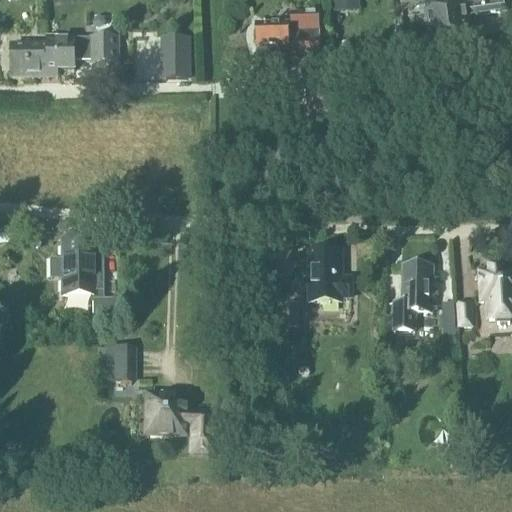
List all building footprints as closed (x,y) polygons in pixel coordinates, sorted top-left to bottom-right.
[(419,0),(420,3),(434,2),(435,14),(425,15),(429,48),(471,43),(468,19),(508,14),(506,0),(419,0)] [(257,33),(255,35),(255,44),(257,46),(258,50),(261,50),(262,62),(277,61),(277,50),(288,49),(288,48),(292,48),(293,61),(319,60),(317,15),(291,16),(292,28),(287,28),(287,27),(257,28),(257,33)] [(47,42),(47,49),(47,73),(50,73),(50,74),(74,74),(74,65),(90,65),(90,68),(119,67),(118,41),(90,41),(74,42),(74,41),(47,42)] [(11,49),(11,82),(50,81),(50,74),(50,73),(47,73),(47,49),(11,49)] [(364,60),(346,61),(348,86),(374,85),(373,73),(365,73),(364,60)] [(325,72),(306,72),(306,84),(326,84),(325,72)] [(419,76),(408,77),(410,100),(421,99),(419,76)] [(325,88),(306,88),(308,117),(326,116),(331,116),(329,87),(325,88)] [(352,96),(352,115),(392,117),(393,98),(352,96)] [(359,144),(358,175),(390,176),(392,145),(359,144)] [(61,281),(61,298),(93,298),(93,301),(92,301),(92,325),(119,325),(119,301),(103,301),(103,293),(103,255),(96,255),(96,244),(69,244),(61,244),(61,260),(61,281)] [(309,255),(310,306),(341,305),(341,301),(350,301),(350,282),(340,282),(340,255),(309,255)] [(393,307),(392,334),(413,335),(414,310),(431,310),(432,272),(414,271),(413,269),(410,269),(407,269),(405,271),(402,270),(401,307),(393,307)] [(488,276),(480,277),(481,305),(487,305),(489,324),(494,324),(497,328),(509,328),(511,323),(511,274),(502,275),(502,271),(488,271),(488,276)] [(471,306),(457,307),(458,330),(472,329),(471,306)] [(298,307),(286,307),(286,331),(298,331),(298,307)] [(455,336),(443,336),(443,346),(455,346),(455,336)] [(505,345),(491,352),(497,365),(511,358),(505,345)] [(134,354),(106,355),(107,394),(135,394),(134,354)] [(148,406),(148,416),(150,416),(149,437),(184,437),(184,431),(194,432),(193,449),(193,460),(223,462),(223,449),(223,417),(207,417),(185,417),(185,402),(150,401),(150,406),(148,406)] [(476,423),(465,424),(467,444),(477,443),(476,423)]
